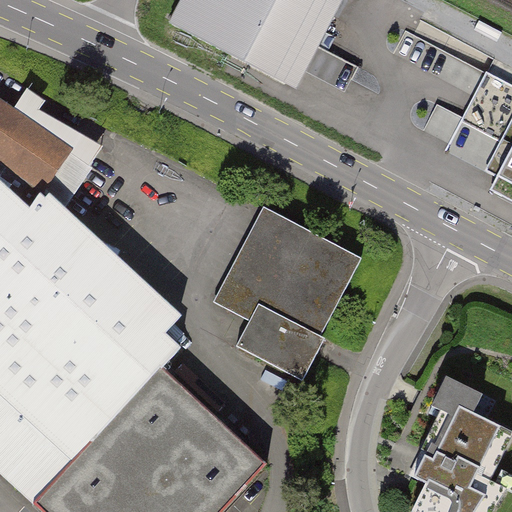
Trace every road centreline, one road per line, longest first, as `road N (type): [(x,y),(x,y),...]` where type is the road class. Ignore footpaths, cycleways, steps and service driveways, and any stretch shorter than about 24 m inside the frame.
road 1 (primary): [(97,45),(457,231)]
road 2 (residential): [(457,231),(371,396),(358,444),(363,511)]
